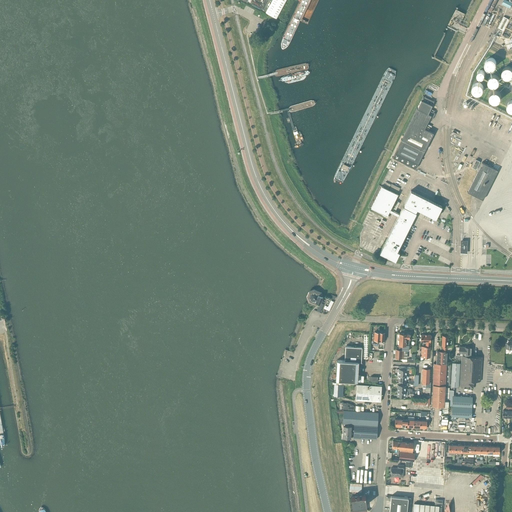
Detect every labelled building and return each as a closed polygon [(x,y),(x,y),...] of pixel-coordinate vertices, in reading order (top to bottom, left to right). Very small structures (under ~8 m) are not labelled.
[(285,0),(273,0),(266,13),(276,18),(285,0)] [(497,64),(497,63),(497,62),(497,61),(496,60),(496,59),(495,59),(494,58),(493,58),(492,58),(491,58),(490,58),(489,59),(488,60),(487,60),(487,61),(487,62),(486,63),(486,64),(486,65),(487,65),(487,66),(488,67),(488,68),(489,68),(490,69),(491,69),(492,69),(493,69),(494,69),(495,68),(496,67),(497,66),(497,65),(497,64)] [(506,77),(507,77),(508,78),(509,78),(510,77),(511,77),(511,76),(511,67),(510,67),(509,66),(508,66),(507,67),(506,67),(505,68),(504,68),(504,69),(503,70),(503,71),(503,72),(503,73),(503,74),(504,75),(505,76),(506,77)] [(499,77),(498,77),(497,76),(496,76),(496,75),(494,75),(493,75),(492,76),(491,76),(490,77),(490,78),(489,79),(489,80),(489,81),(489,82),(489,83),(490,83),(490,84),(491,85),(492,85),(492,86),(493,86),(494,86),(495,86),(496,86),(497,86),(498,85),(498,84),(499,84),(499,83),(500,82),(500,81),(500,80),(500,79),(499,78),(499,77)] [(484,89),(484,88),(484,87),(483,86),(483,85),(482,84),(481,83),(480,83),(479,83),(478,83),(477,83),(476,83),(475,84),(474,85),(473,86),(473,87),(473,88),(473,89),(473,90),(474,91),(474,92),(475,93),(476,93),(476,94),(477,94),(478,94),(479,94),(480,94),(481,93),(482,93),(483,92),(484,91),(484,90),(484,89)] [(500,93),(499,92),(498,92),(497,92),(496,91),(495,91),(494,92),(493,92),(492,93),(491,94),(491,95),(490,95),(490,96),(490,97),(490,98),(491,99),(491,100),(491,101),(492,101),(493,102),(494,102),(495,103),(496,103),(497,103),(497,102),(498,102),(499,102),(500,101),(501,100),(501,99),(502,98),(502,97),(501,96),(501,95),(501,94),(500,94),(500,93)] [(423,96),(418,107),(417,106),(417,107),(402,138),(424,149),(433,132),(434,132),(424,127),(428,119),(431,120),(435,113),(434,112),(435,111),(430,109),(434,101),(423,96)] [(424,149),(402,138),(401,138),(402,139),(393,156),(393,155),(392,156),(416,168),(416,167),(424,150),(425,150),(425,149),(424,149)] [(480,161),(476,159),(472,167),(476,169),(480,161)] [(467,192),(483,200),(483,199),(497,170),(497,171),(498,170),(482,162),(482,163),(468,191),(467,191),(467,192)] [(385,215),(387,216),(389,211),(398,216),(380,253),(395,260),(399,252),(397,251),(416,212),(415,212),(417,209),(436,218),(442,206),(411,191),(405,203),(404,206),(403,206),(399,214),(390,209),(398,194),(382,186),(381,186),(379,185),(368,206),(371,208),(383,214),(382,216),(370,211),(365,222),(376,228),(375,230),(372,229),(364,245),(375,251),(383,234),(380,233),(382,230),(387,219),(384,218),(385,215)] [(318,303),(319,303),(320,303),(320,302),(321,303),(323,298),(322,298),(322,297),(323,297),(323,296),(322,296),(323,295),(322,292),(314,289),(309,291),(306,296),(308,302),(315,305),(317,304),(318,303)] [(399,345),(409,345),(410,333),(401,333),(399,334),(399,345)] [(421,334),(421,341),(426,342),(426,346),(422,346),(421,357),(432,358),(432,352),(430,352),(431,334),(421,334)] [(336,379),(357,381),(358,361),(361,362),(362,347),(345,346),(344,360),(337,360),(336,379)] [(462,355),(471,356),(471,347),(459,346),(459,353),(462,353),(462,355)] [(407,356),(407,351),(404,350),(404,349),(399,349),(396,349),(395,358),(403,358),(403,356),(407,356)] [(434,363),(432,405),(444,406),(444,413),(448,413),(449,387),(445,387),(445,385),(449,385),(451,364),(448,364),(449,351),(447,351),(442,351),(437,351),(436,363),(434,363)] [(462,356),(460,387),(473,388),(473,381),(480,382),(482,357),(462,356)] [(459,387),(460,368),(460,363),(452,363),(451,387),(459,387)] [(356,398),(356,400),(379,401),(381,401),(381,386),(356,385),(356,398)] [(452,396),(452,416),(472,417),(473,397),(452,396)] [(413,397),(413,405),(426,406),(426,398),(413,397)] [(343,423),(354,424),(377,426),(378,413),(343,410),(344,410),(337,410),(337,413),(343,413),(343,423)] [(353,437),(354,424),(343,423),(343,424),(344,424),(344,426),(343,426),(342,437),(351,438),(351,437),(353,437)] [(354,424),(353,437),(376,439),(377,426),(354,424)] [(412,453),(413,443),(393,441),(392,448),(400,448),(399,460),(402,460),(402,462),(414,463),(414,453),(412,453)] [(403,477),(404,465),(398,465),(398,468),(391,468),(391,477),(403,477)] [(355,511),(367,511),(365,495),(351,497),(352,511),(355,511)] [(391,496),(389,511),(406,511),(408,498),(391,496)] [(414,503),(413,511),(438,511),(439,506),(414,503)]
